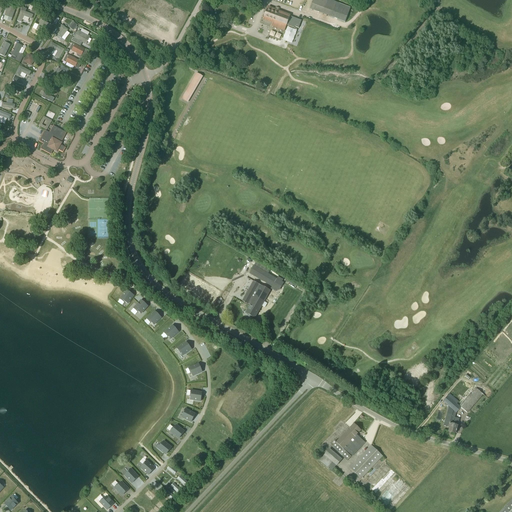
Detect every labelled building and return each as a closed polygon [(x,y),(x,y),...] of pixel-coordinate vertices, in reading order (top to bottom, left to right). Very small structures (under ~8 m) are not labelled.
[(313,0),(310,9),(322,14),(332,17),(337,3),(329,0),(313,0)] [(332,17),(345,22),(350,8),(337,3),(332,17)] [(16,8),(8,5),(5,15),(12,18),(16,8)] [(286,25),(294,28),(297,20),(289,17),(289,16),(268,8),(263,20),(274,24),(273,27),(284,31),(286,25)] [(21,10),(17,21),(21,22),(24,16),(32,19),(33,15),(21,10)] [(41,19),(36,29),(44,33),(49,23),(41,19)] [(73,22),(69,27),(74,30),(78,25),(73,22)] [(62,24),(55,33),(62,38),(68,29),(62,24)] [(90,36),(78,30),(74,38),(86,44),(90,36)] [(22,45),(16,42),(10,54),(16,57),(14,60),(19,62),(23,55),(18,52),(22,45)] [(10,46),(4,43),(0,50),(0,54),(5,56),(10,46)] [(64,50),(56,45),(54,49),(58,51),(55,56),(59,59),(64,50)] [(85,50),(75,45),(72,51),(82,56),(85,50)] [(32,56),(27,53),(22,61),(31,66),(34,61),(32,56)] [(79,61),(69,56),(66,62),(76,67),(79,61)] [(31,71),(20,65),(15,74),(20,76),(22,72),(29,75),(31,71)] [(70,71),(62,66),(60,70),(58,69),(54,77),(58,79),(62,71),(68,75),(70,71)] [(189,102),(196,88),(197,88),(204,75),(196,72),(182,99),(189,102)] [(23,88),(11,83),(9,87),(21,93),(23,88)] [(51,95),(45,92),(42,98),(53,103),(55,99),(50,97),(51,95)] [(0,109),(0,115),(10,119),(12,114),(0,109)] [(39,125),(47,130),(52,120),(44,116),(39,125)] [(60,144),(65,135),(54,129),(51,134),(52,135),(51,136),(46,133),(41,143),(45,145),(42,150),(51,155),(52,151),(57,154),(59,151),(60,151),(62,148),(60,148),(62,145),(60,144)] [(55,272),(58,263),(47,259),(44,268),(55,272)] [(262,286),(270,290),(271,288),(277,279),(254,266),(250,273),(264,281),(262,286)] [(277,279),(271,288),(276,291),(277,289),(279,290),(283,283),(282,282),(284,278),(279,275),(277,279)] [(245,303),(246,303),(246,304),(248,306),(260,285),(254,281),(242,301),(245,303),(244,303),(245,303)] [(270,290),(262,286),(260,285),(248,306),(250,307),(246,313),(254,318),(258,311),(259,310),(270,290)] [(125,295),(124,294),(120,299),(124,303),(125,302),(128,304),(134,296),(128,291),(125,295)] [(138,303),(134,309),(138,312),(138,311),(141,314),(148,306),(142,301),(139,304),(138,303)] [(153,315),(152,314),(147,319),(151,323),(151,322),(154,325),(161,318),(156,312),(153,315)] [(173,327),(170,329),(169,328),(164,333),(168,337),(168,336),(171,339),(178,332),(173,327)] [(205,342),(203,346),(215,351),(217,347),(205,342)] [(184,346),(183,345),(177,349),(180,353),(181,353),(183,355),(191,349),(187,343),(184,346)] [(199,365),(195,367),(195,365),(188,368),(190,373),(191,373),(193,376),(202,372),(199,365)] [(483,394),(472,385),(459,401),(463,405),(461,408),(467,413),(483,394)] [(198,392),(191,391),(190,396),(191,396),(190,400),(201,401),(202,394),(198,393),(198,392)] [(456,413),(461,408),(463,405),(459,401),(450,393),(443,402),(456,413)] [(185,409),(183,414),(184,414),(182,418),(191,422),(195,415),(191,414),(192,412),(185,409)] [(449,432),(456,433),(460,419),(455,417),(455,416),(448,414),(445,426),(450,428),(449,432)] [(361,430),(354,424),(336,442),(336,443),(343,449),(357,435),(361,430)] [(173,427),(170,432),(176,436),(176,435),(180,437),(184,432),(176,425),(174,428),(173,427)] [(336,443),(332,447),(347,461),(351,457),(365,443),(357,435),(343,449),(336,443)] [(160,443),(157,448),(163,452),(164,451),(167,453),(171,448),(163,441),(161,444),(160,443)] [(371,445),(350,468),(361,479),(383,456),(371,445)] [(324,455),(319,461),(331,471),(336,466),(342,459),(329,448),(324,455)] [(152,466),(146,461),(143,465),(141,468),(149,475),(154,469),(151,467),(152,466)] [(127,473),(125,476),(132,483),(137,478),(134,475),(136,474),(131,469),(127,473)] [(118,484),(114,487),(119,493),(120,492),(123,494),(129,489),(121,482),(119,484),(118,484)] [(145,494),(151,500),(155,496),(149,490),(145,494)] [(5,505),(10,510),(18,503),(15,501),(16,500),(12,496),(7,501),(8,502),(5,505)] [(107,510),(114,504),(107,496),(104,499),(103,498),(100,502),(107,510)] [(511,511),(511,499),(499,511),(511,511)] [(156,505),(161,511),(166,508),(161,501),(156,505)]
